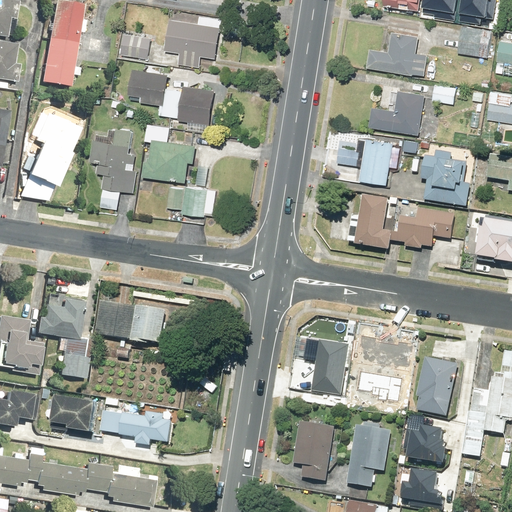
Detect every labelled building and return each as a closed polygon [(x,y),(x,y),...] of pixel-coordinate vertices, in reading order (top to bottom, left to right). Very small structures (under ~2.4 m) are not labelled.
[(18,2),(6,0),(0,0),(0,80),(16,83),(19,65),(13,64),(16,44),(0,41),(0,37),(12,39),(18,2)] [(81,20),(83,5),(80,4),(80,0),(67,0),(68,2),(54,0),(41,83),(70,87),(72,75),(78,76),(80,69),(73,68),(79,32),(83,33),(85,21),(81,20)] [(421,11),(422,0),(386,0),(386,6),(421,11)] [(426,6),(425,13),(457,19),(459,9),(456,8),(458,0),(425,0),(425,6),(426,6)] [(464,0),(461,17),(480,20),(480,17),(493,20),(497,0),(464,0)] [(203,25),(172,20),(167,52),(181,54),(180,65),(201,68),(202,57),(217,59),(222,28),(215,26),(216,23),(204,21),(203,25)] [(460,53),(490,58),(494,31),(464,26),(460,53)] [(372,49),(369,68),(414,76),(415,74),(426,76),(429,56),(418,54),(421,37),(394,32),(390,52),(372,49)] [(153,39),(126,34),(123,55),(149,59),(153,39)] [(511,42),(502,41),(497,73),(511,75),(511,42)] [(217,91),(185,86),(185,91),(168,89),(170,75),(134,70),(131,96),(143,97),(142,103),(162,106),(160,115),(180,118),(180,121),(190,122),(189,129),(211,133),(217,91)] [(434,101),(456,105),(458,88),(437,85),(434,101)] [(421,135),(428,95),(400,91),(397,111),(375,107),(371,127),(421,135)] [(485,94),(475,92),(474,101),(484,102),(485,94)] [(511,94),(493,92),(488,120),(511,123),(511,94)] [(0,166),(9,112),(0,110),(0,166)] [(55,188),(80,129),(46,115),(45,116),(39,114),(30,135),(36,138),(35,141),(39,143),(25,176),(55,188)] [(145,177),(188,183),(190,163),(196,164),(198,146),(175,143),(175,138),(171,138),(172,128),(150,125),(148,141),(154,142),(151,162),(147,161),(145,177)] [(132,149),(135,131),(119,129),(119,130),(112,129),(110,136),(99,134),(98,140),(96,140),(92,162),(100,163),(99,173),(106,175),(104,188),(106,189),(103,207),(120,210),(123,191),(135,193),(139,172),(135,171),(138,155),(134,154),(135,150),(132,149)] [(369,141),(360,140),(359,151),(341,148),(339,163),(364,167),(362,181),(389,185),(392,167),(398,168),(400,156),(394,155),(395,143),(369,139),(369,141)] [(426,201),(469,208),(473,185),(466,184),(469,163),(453,161),(454,154),(438,152),(437,158),(427,156),(423,180),(429,181),(426,201)] [(511,158),(492,155),(489,179),(511,182),(510,191),(511,191),(511,158)] [(215,216),(218,191),(187,188),(187,189),(172,188),(169,208),(184,210),(184,214),(207,217),(207,215),(215,216)] [(391,200),(365,196),(361,219),(354,218),(351,242),(358,244),(357,246),(392,251),(393,242),(407,244),(407,247),(424,250),(424,247),(434,248),(436,237),(453,240),(457,215),(420,209),(419,220),(403,218),(401,234),(386,232),(391,200)] [(511,220),(488,217),(486,229),(484,229),(484,231),(480,230),(478,244),(482,245),(479,258),(499,261),(499,263),(511,264),(511,220)] [(38,318),(35,334),(65,339),(59,375),(85,379),(91,340),(78,338),(84,303),(63,300),(62,308),(44,305),(42,318),(38,318)] [(168,312),(102,302),(97,336),(133,342),(148,344),(148,343),(163,345),(168,312)] [(29,320),(0,315),(0,367),(11,369),(10,372),(37,376),(42,344),(26,341),(29,320)] [(364,335),(360,362),(407,370),(412,342),(400,340),(399,347),(377,344),(378,337),(364,335)] [(352,348),(352,346),(322,341),(314,392),(344,397),(348,370),(354,371),(358,348),(352,348)] [(121,349),(119,358),(131,360),(132,351),(121,349)] [(489,392),(476,390),(472,412),(471,412),(464,455),(482,458),(487,432),(506,435),(509,419),(511,419),(511,352),(506,352),(502,374),(496,373),(490,383),(489,392)] [(448,414),(459,366),(428,358),(419,398),(422,398),(420,407),(448,414)] [(360,369),(355,396),(401,404),(406,377),(360,369)] [(0,426),(12,428),(13,418),(33,421),(37,396),(5,392),(4,401),(0,400),(0,426)] [(99,404),(58,398),(54,425),(72,428),(71,431),(94,435),(99,404)] [(153,441),(170,444),(174,422),(165,420),(166,416),(148,413),(147,418),(125,414),(125,415),(106,412),(103,432),(122,435),(122,436),(137,439),(137,444),(152,447),(153,441)] [(328,483),(337,428),(301,422),(295,465),(305,466),(303,479),(328,483)] [(365,427),(358,426),(349,485),(374,489),(377,471),(387,472),(393,431),(382,430),(382,425),(367,423),(366,424),(365,427)] [(408,428),(403,455),(447,463),(450,446),(447,446),(448,440),(445,439),(447,428),(426,424),(425,430),(408,428)] [(0,484),(18,487),(18,484),(24,484),(25,481),(35,482),(35,486),(41,487),(40,491),(76,497),(77,493),(83,494),(84,490),(105,493),(105,497),(110,498),(110,502),(152,508),(156,481),(110,474),(111,467),(86,463),(85,470),(40,463),(42,450),(29,448),(28,456),(13,453),(13,458),(0,456),(0,454),(1,448),(0,448),(0,484)] [(406,474),(402,501),(444,507),(446,495),(440,494),(441,490),(436,490),(439,471),(415,467),(413,476),(406,474)] [(352,502),(349,511),(389,511),(391,508),(352,502)]
